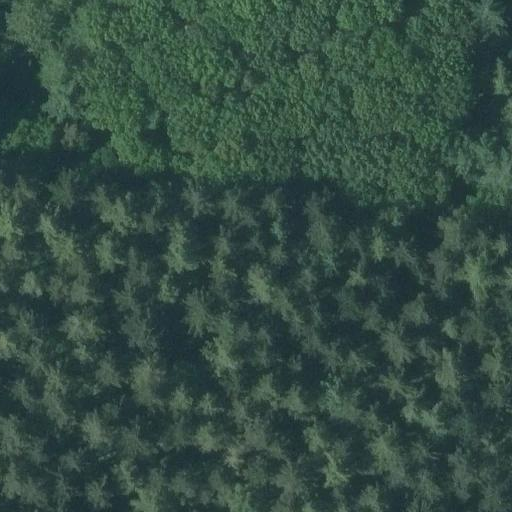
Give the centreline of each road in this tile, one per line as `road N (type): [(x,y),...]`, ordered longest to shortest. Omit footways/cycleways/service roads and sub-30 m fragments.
road 1 (track): [(135,511),(207,162),(511,217)]
road 2 (track): [(207,162),(0,133)]
